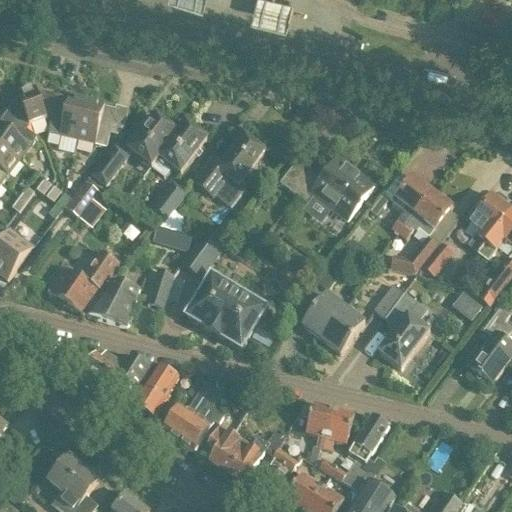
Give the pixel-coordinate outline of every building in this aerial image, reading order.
[(286,28),(293,0),(292,0),(255,0),(250,19),(286,28)] [(38,93),(36,88),(19,94),(20,100),(17,102),(6,115),(8,117),(9,117),(26,130),(29,126),(47,120),(51,121),(52,121),(58,99),(59,99),(59,97),(41,92),(38,93)] [(78,141),(88,101),(70,96),(69,102),(59,99),(58,99),(52,121),(51,121),(48,134),(78,141)] [(115,113),(103,111),(105,105),(88,101),(78,141),(106,148),(110,135),(117,137),(123,128),(128,111),(116,108),(115,113)] [(9,117),(8,117),(1,127),(0,125),(0,148),(19,162),(20,161),(27,167),(43,147),(35,141),(37,138),(26,130),(9,117)] [(151,169),(177,134),(155,118),(129,153),(151,169)] [(181,176),(207,141),(185,124),(177,134),(151,169),(165,180),(172,170),(181,176)] [(240,189),(265,155),(245,139),(223,167),(214,160),(194,186),(213,201),(215,198),(231,210),(244,192),(240,189)] [(0,184),(1,186),(19,162),(0,148),(0,184)] [(106,188),(128,159),(114,149),(93,178),(106,188)] [(373,187),(338,161),(322,182),(296,163),(279,186),(309,207),(315,198),(348,222),(373,187)] [(400,220),(401,221),(392,232),(399,238),(416,217),(433,194),(414,179),(396,201),(408,210),(400,220)] [(44,197),(52,187),(44,182),(37,192),(44,197)] [(394,184),(382,200),(389,204),(401,189),(394,184)] [(85,227),(106,200),(85,185),(72,203),(71,202),(64,211),(64,212),(65,211),(85,227)] [(165,224),(186,196),(173,186),(152,214),(165,224)] [(54,205),(61,195),(54,189),(47,200),(54,205)] [(27,205),(35,196),(27,190),(20,200),(27,205)] [(416,217),(399,238),(406,244),(415,233),(417,234),(419,232),(429,239),(453,210),(433,194),(416,217)] [(507,202),(499,196),(496,196),(494,199),(493,198),(470,227),(480,234),(469,247),(479,255),(511,213),(505,208),(507,205),(507,202)] [(64,211),(71,202),(65,197),(57,206),(64,211)] [(19,216),(27,205),(20,200),(12,210),(19,216)] [(64,212),(64,211),(57,206),(49,217),(56,222),(64,212)] [(511,249),(511,213),(479,255),(488,263),(504,243),(511,249)] [(159,229),(154,243),(185,255),(191,240),(159,229)] [(0,276),(8,283),(33,249),(9,231),(0,242),(0,276)] [(202,280),(224,249),(200,241),(182,266),(202,280)] [(415,278),(437,251),(426,242),(410,263),(394,259),(390,272),(415,278)] [(350,243),(344,251),(351,256),(357,248),(350,243)] [(435,278),(453,255),(442,247),(424,269),(435,278)] [(84,320),(119,267),(101,255),(83,283),(65,271),(48,296),(84,320)] [(328,293),(347,269),(336,260),(317,285),(328,293)] [(495,303),(511,279),(511,264),(507,261),(483,293),(495,303)] [(163,312),(174,279),(159,274),(148,307),(163,312)] [(242,352),(267,311),(212,278),(187,319),(242,352)] [(138,292),(112,284),(87,319),(127,330),(141,291),(138,290),(138,292)] [(476,293),(468,286),(465,290),(473,297),(476,293)] [(385,321),(404,296),(393,288),(374,313),(385,321)] [(462,294),(451,309),(472,324),(483,309),(462,294)] [(402,372),(430,334),(419,326),(428,314),(404,296),(385,321),(397,331),(379,355),(402,372)] [(322,343),(346,311),(326,297),(303,329),(322,343)] [(492,389),(511,362),(511,349),(505,344),(511,335),(511,330),(505,325),(511,317),(501,309),(483,334),(492,341),(469,372),(492,389)] [(341,357),(365,326),(346,311),(322,343),(341,357)] [(52,363),(61,342),(17,329),(12,341),(52,363)] [(103,359),(97,355),(85,374),(126,399),(135,384),(138,386),(152,366),(130,360),(124,369),(105,357),(103,359)] [(155,419),(180,380),(159,367),(135,406),(155,419)] [(224,419),(208,409),(215,397),(203,390),(188,413),(181,408),(164,433),(195,454),(216,422),(220,425),(224,419)] [(325,450),(335,412),(315,407),(307,436),(320,439),(317,448),(325,450)] [(347,446),(355,417),(335,412),(325,450),(332,452),(334,443),(347,446)] [(370,472),(374,467),(368,463),(390,428),(373,418),(350,455),(367,466),(365,469),(370,472)] [(251,439),(258,428),(245,420),(238,432),(251,439)] [(248,446),(230,434),(227,439),(223,436),(218,444),(223,448),(213,464),(229,475),(248,446)] [(274,459),(283,444),(285,441),(275,434),(268,444),(259,438),(252,449),(248,446),(229,475),(245,485),(266,454),(274,459)] [(284,466),(289,458),(280,452),(285,441),(283,444),(274,459),(277,461),(284,466)] [(316,466),(321,450),(314,448),(309,464),(316,466)] [(294,473),(299,465),(289,458),(284,466),(294,473)] [(92,511),(97,507),(86,499),(99,483),(70,459),(50,484),(67,498),(64,502),(75,511),(73,511),(92,511)] [(272,504),(288,481),(279,474),(284,466),(277,461),(255,492),(272,504)] [(332,477),(337,469),(325,462),(320,470),(332,477)] [(370,472),(365,469),(356,463),(348,476),(337,469),(332,477),(362,495),(375,475),(377,476),(380,471),(374,467),(370,472)] [(295,511),(311,511),(322,494),(325,490),(304,477),(286,506),(295,511)] [(388,511),(395,502),(370,485),(361,498),(361,497),(350,511),(388,511)] [(18,510),(28,499),(16,487),(5,498),(18,510)] [(339,511),(345,503),(325,490),(322,494),(311,511),(339,511)] [(457,511),(462,506),(444,495),(433,511),(457,511)] [(145,511),(127,496),(113,511),(145,511)] [(477,511),(465,503),(458,511),(477,511)]
